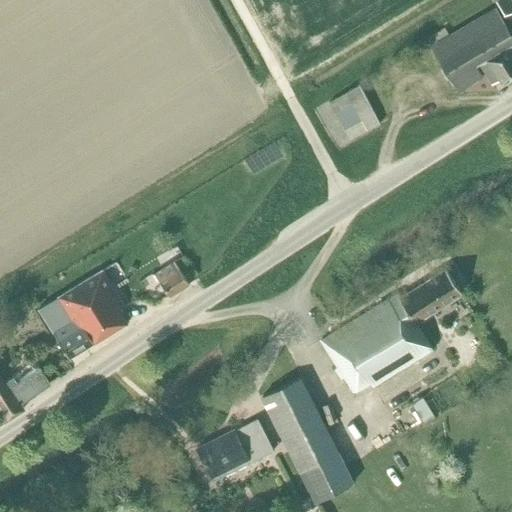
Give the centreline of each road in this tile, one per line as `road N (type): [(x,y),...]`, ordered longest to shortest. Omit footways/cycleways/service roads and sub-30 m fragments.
road 1 (tertiary): [(0,437),(511,105)]
road 2 (track): [(348,207),(235,0)]
road 3 (unknown): [(259,266),(356,423)]
